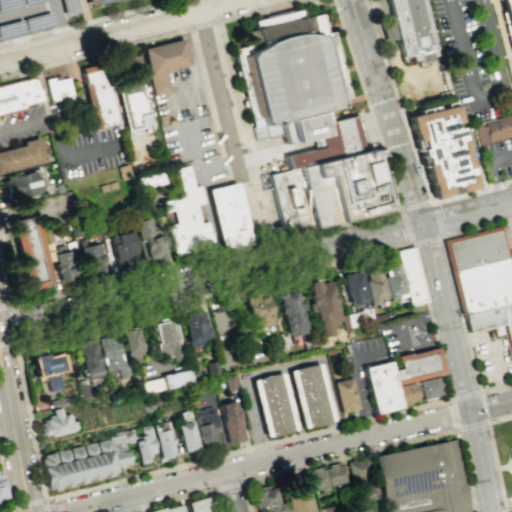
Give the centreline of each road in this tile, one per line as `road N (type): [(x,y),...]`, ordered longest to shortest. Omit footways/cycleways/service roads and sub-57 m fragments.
road 1 (secondary): [(492,511),(424,222),(349,0)]
road 2 (tertiary): [(69,511),(511,401)]
road 3 (secondary): [(424,222),(0,327)]
road 4 (residential): [(0,59),(250,0)]
road 5 (secondary): [(33,511),(0,338)]
